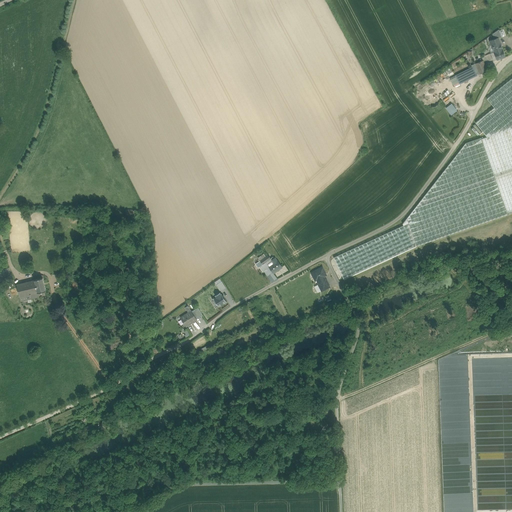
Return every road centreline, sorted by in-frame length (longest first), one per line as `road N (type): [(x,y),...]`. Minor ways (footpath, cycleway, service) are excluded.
road 1 (unclassified): [(150,358),(404,215),(463,132),(493,72),(511,55)]
road 2 (track): [(75,0),(38,141),(0,204)]
road 3 (unclassified): [(340,481),(179,485),(131,511)]
road 4 (track): [(0,229),(18,277),(48,275),(61,316),(113,386)]
road 5 (track): [(511,325),(336,400)]
road 6 (track): [(0,437),(113,386),(150,358)]
road 7 (track): [(325,256),(359,325),(336,400)]
